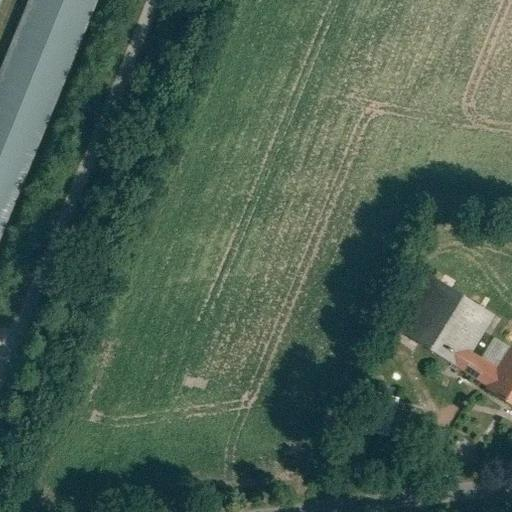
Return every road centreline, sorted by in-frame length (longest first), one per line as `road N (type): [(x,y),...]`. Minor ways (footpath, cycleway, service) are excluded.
road 1 (track): [(0,373),(153,0)]
road 2 (unclassified): [(511,481),(274,511)]
